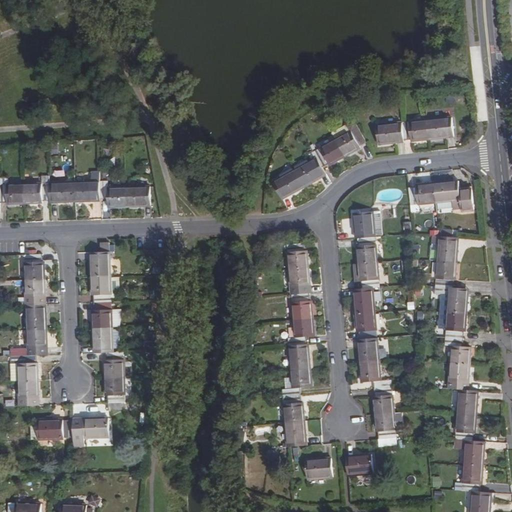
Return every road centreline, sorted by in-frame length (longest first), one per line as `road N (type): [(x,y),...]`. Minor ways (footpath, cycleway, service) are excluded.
road 1 (residential): [(66,231),(265,224),(321,205)]
road 2 (residential): [(321,205),(342,422)]
road 3 (residential): [(321,205),(374,167),(499,155)]
road 4 (residential): [(499,155),(484,0)]
road 5 (residential): [(66,231),(71,381)]
road 6 (residential): [(511,276),(499,155)]
